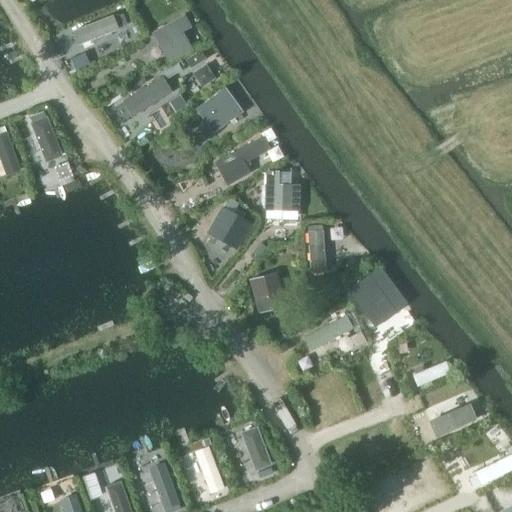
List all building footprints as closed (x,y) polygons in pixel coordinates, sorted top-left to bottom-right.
[(184,13),(151,32),(168,63),(193,49),(192,47),(199,42),(196,35),(188,40),(182,30),(191,25),(184,13)] [(224,86),(195,108),(213,133),(243,111),(224,86)] [(263,135),(213,161),(226,185),(251,172),(246,162),(271,149),(263,135)] [(279,170),(266,169),(264,208),(299,210),(300,183),(278,182),(279,170)] [(236,249),(241,241),(253,222),(243,217),(247,210),(236,204),(231,211),(221,204),(205,232),(220,241),(236,249)] [(286,304),(276,269),(248,277),(259,312),(286,304)]
